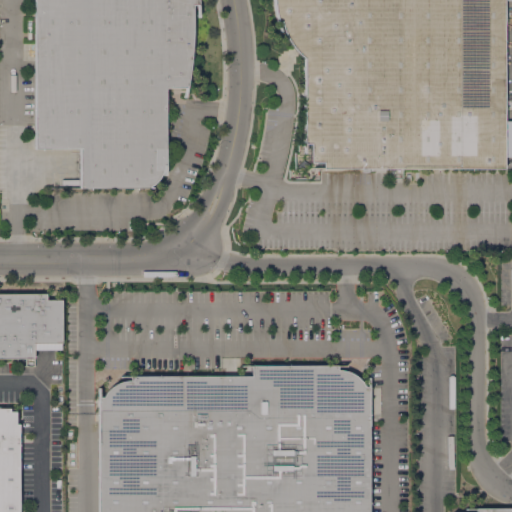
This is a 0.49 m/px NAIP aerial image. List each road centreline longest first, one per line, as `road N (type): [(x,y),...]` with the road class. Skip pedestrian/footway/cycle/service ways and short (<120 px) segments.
road 1 (residential): [(177,247),(147,258),(0,258)]
road 2 (residential): [(226,173),(240,94),(233,0)]
